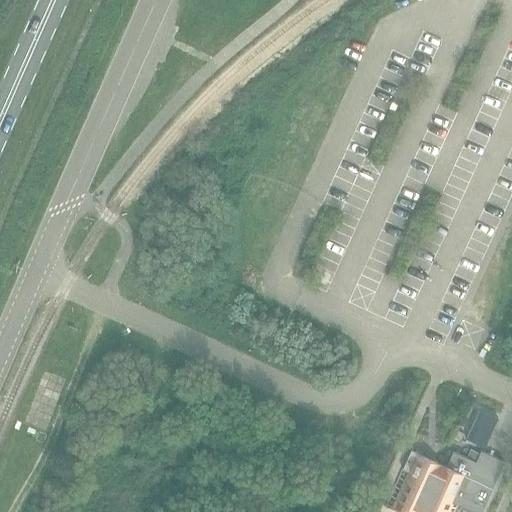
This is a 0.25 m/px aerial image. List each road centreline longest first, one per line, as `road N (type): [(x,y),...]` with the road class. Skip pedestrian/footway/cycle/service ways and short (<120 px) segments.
road 1 (tertiary): [(157,0),(32,274)]
road 2 (primary): [(0,124),(53,0)]
